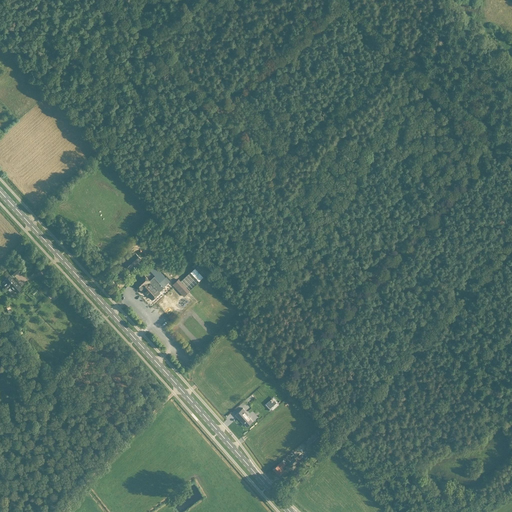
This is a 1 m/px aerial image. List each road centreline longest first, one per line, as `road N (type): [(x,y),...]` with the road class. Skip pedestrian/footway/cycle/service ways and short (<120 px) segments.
road 1 (secondary): [(290,511),(0,191)]
road 2 (track): [(340,0),(511,158)]
road 3 (track): [(177,388),(59,511)]
